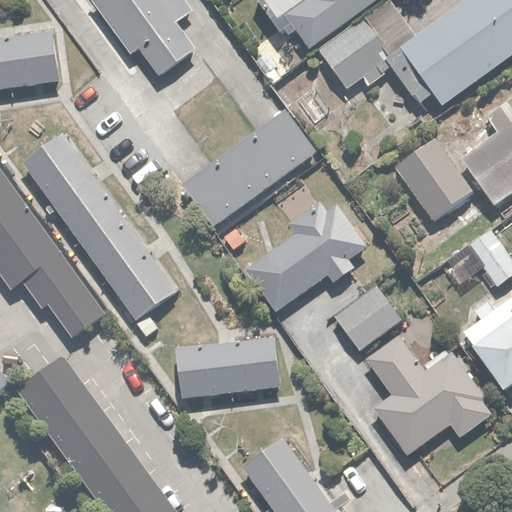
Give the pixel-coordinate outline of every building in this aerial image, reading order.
[(89,0),(132,56),(137,51),(157,78),(195,49),(177,25),(191,15),(179,0),(89,0)] [(252,0),(253,0),(281,40),(298,28),(311,46),(375,0),(252,0)] [(511,0),(468,0),(387,65),(421,107),(434,97),(445,110),(511,56),(511,0)] [(417,36),(391,1),(320,54),(346,89),(417,36)] [(0,37),(0,89),(68,81),(62,29),(0,37)] [(491,207),(511,190),(511,94),(486,115),(498,131),(459,161),(437,133),(401,160),(443,214),(476,189),(491,207)] [(320,164),(286,115),(180,187),(214,236),(320,164)] [(65,132),(23,163),(141,321),(182,290),(65,132)] [(105,311),(0,167),(0,279),(4,284),(16,275),(43,311),(48,307),(70,337),(105,311)] [(293,232),(246,269),(277,310),(324,274),(333,285),(357,267),(350,258),(368,244),(337,205),(327,213),(320,203),(289,227),(293,232)] [(511,275),(511,257),(493,232),(471,250),(498,286),(511,275)] [(403,322),(376,288),(336,320),(363,353),(403,322)] [(511,300),(464,334),(503,388),(511,381),(511,300)] [(176,345),(182,398),(281,388),(275,335),(176,345)] [(398,338),(367,360),(391,394),(373,406),(407,454),(452,423),(461,436),(496,412),(454,352),(423,374),(398,338)] [(63,359),(18,392),(106,511),(175,511),(176,511),(63,359)] [(338,511),(283,438),(242,469),(274,511),(338,511)]
